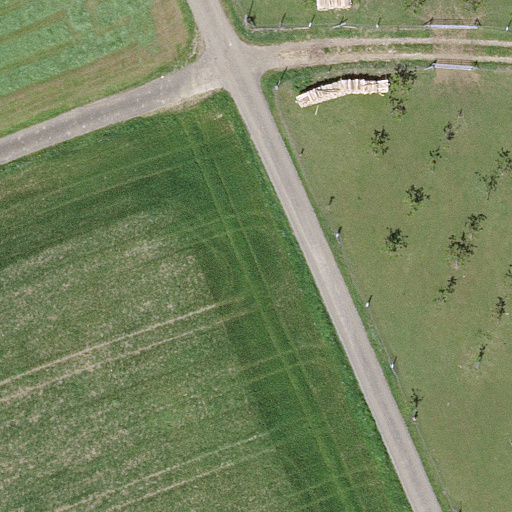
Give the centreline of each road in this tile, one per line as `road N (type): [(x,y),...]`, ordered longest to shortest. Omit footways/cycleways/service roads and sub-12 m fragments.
road 1 (track): [(243,70),(435,511)]
road 2 (track): [(243,70),(304,55),(400,49),(511,55)]
road 3 (track): [(0,158),(243,70)]
